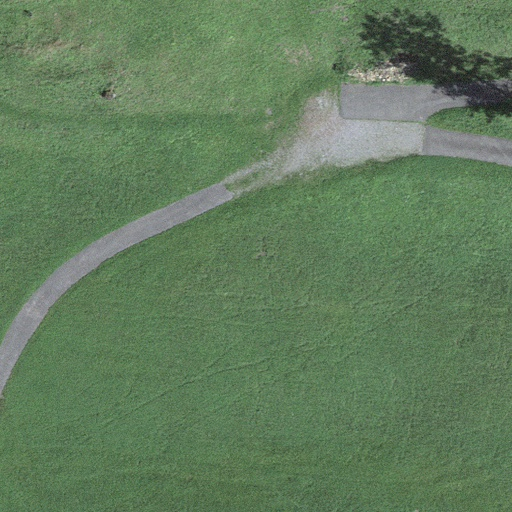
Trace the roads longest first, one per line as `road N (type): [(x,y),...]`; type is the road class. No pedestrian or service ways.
road 1 (track): [(0,368),(37,303),(107,244),(409,106),(511,89)]
road 2 (track): [(511,150),(0,101)]
